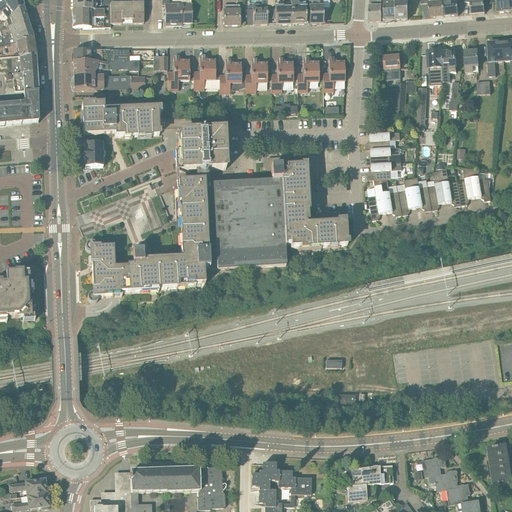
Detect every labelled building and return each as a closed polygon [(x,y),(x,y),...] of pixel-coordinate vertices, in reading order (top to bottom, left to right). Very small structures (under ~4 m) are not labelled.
[(13,16),(22,8),(19,0),(5,0),(0,4),(0,13),(2,13),(7,20),(13,16)] [(72,0),(72,11),(95,11),(104,11),(104,30),(110,30),(110,26),(110,6),(109,6),(109,0),(72,0)] [(148,0),(161,0),(161,7),(164,6),(165,28),(181,28),(181,25),(192,24),(191,0),(181,0),(181,5),(169,6),(168,0),(148,0)] [(229,6),(225,6),(224,0),(215,0),(215,13),(223,13),(224,26),(239,26),(239,10),(239,6),(229,6)] [(291,25),(290,0),(291,3),(283,4),(282,0),(274,0),(275,8),(275,26),(291,25)] [(290,0),(291,25),(306,25),(306,24),(307,9),(307,7),(306,7),(305,2),(298,3),(298,0),(290,0)] [(308,0),(309,2),(309,25),(323,25),(323,24),(323,8),(323,6),(322,6),(322,0),(308,0)] [(368,0),(367,23),(381,22),(381,0),(368,0)] [(395,1),(395,0),(382,0),(383,22),(396,21),(395,1)] [(395,0),(395,1),(396,21),(408,20),(408,1),(402,1),(402,0),(395,0)] [(444,18),(442,0),(419,0),(420,5),(428,5),(429,19),(444,18)] [(442,0),(444,18),(458,16),(457,2),(457,0),(442,0)] [(484,15),(483,0),(468,0),(469,1),(470,1),(470,15),(470,16),(484,15)] [(485,0),(485,5),(496,4),(496,13),(509,12),(508,0),(485,0)] [(121,22),(126,22),(126,2),(120,2),(120,6),(110,6),(110,26),(122,25),(121,22)] [(126,2),(126,22),(131,22),(132,25),(143,25),(143,5),(132,5),(132,2),(126,2)] [(260,8),(258,5),(252,5),(252,9),(253,26),(267,26),(267,9),(267,8),(260,8)] [(23,27),(28,26),(22,8),(13,16),(7,20),(6,21),(4,23),(5,29),(13,27),(13,28),(18,27),(22,26),(23,27)] [(73,31),(104,30),(104,11),(95,11),(72,11),(73,31)] [(0,30),(0,34),(1,38),(0,38),(0,48),(14,45),(32,39),(28,26),(23,27),(22,26),(18,27),(13,28),(13,27),(5,29),(0,30)] [(0,48),(0,60),(35,58),(32,39),(14,45),(0,48)] [(511,43),(502,44),(503,64),(510,64),(511,77),(511,43)] [(495,65),(503,64),(502,44),(488,45),(488,48),(484,48),(485,58),(488,58),(488,73),(488,79),(496,78),(495,65)] [(105,63),(110,63),(109,51),(73,52),(73,64),(105,63)] [(109,51),(110,63),(121,63),(121,51),(109,51)] [(444,84),(442,54),(442,52),(434,53),(434,52),(429,52),(429,53),(427,53),(429,71),(429,76),(430,85),(444,84)] [(465,75),(473,75),(473,74),(478,74),(478,69),(477,52),(464,53),(465,75)] [(442,54),(444,84),(450,84),(450,80),(450,75),(456,74),(454,53),(442,54)] [(0,76),(3,77),(36,74),(35,59),(35,58),(0,60),(0,76)] [(180,62),(180,58),(173,58),(173,75),(168,75),(168,74),(167,74),(167,92),(178,92),(178,82),(189,82),(189,62),(180,62)] [(215,82),(215,62),(206,62),(206,58),(199,58),(199,75),(194,75),(194,73),(193,73),(193,92),(203,92),(203,82),(215,82)] [(401,77),(400,58),(384,59),(385,72),(385,78),(401,77)] [(336,63),(335,59),(328,59),(329,77),(323,77),(323,75),(322,75),(323,94),(333,93),(333,83),(344,83),(344,63),(336,63)] [(284,64),(284,60),(277,61),(277,78),(272,78),(271,76),(271,95),(281,94),(281,84),(293,84),(292,64),(284,64)] [(310,64),(310,60),(302,60),(303,77),(297,77),(297,75),(297,94),(308,94),(307,84),(319,84),(318,64),(310,64)] [(232,65),(232,61),(225,62),(225,79),(220,79),(220,77),(219,77),(220,96),(230,95),(230,85),(241,85),(241,65),(232,65)] [(258,65),(258,61),(251,61),(251,78),(246,78),(246,77),(245,77),(245,95),(256,95),(256,85),(267,85),(267,65),(258,65)] [(105,63),(73,64),(73,78),(94,77),(94,75),(97,72),(97,70),(105,70),(105,63)] [(129,63),(121,63),(110,63),(105,63),(105,70),(130,70),(130,72),(139,72),(139,63),(129,63)] [(23,94),(37,93),(36,74),(3,77),(4,96),(23,94)] [(94,77),(73,78),(73,92),(103,92),(103,91),(103,78),(103,77),(94,77)] [(131,91),(131,81),(131,77),(103,78),(103,91),(131,91)] [(144,85),(144,81),(131,81),(131,91),(144,90),(144,85)] [(406,82),(406,87),(406,93),(416,94),(417,83),(406,82)] [(477,96),(490,96),(490,83),(477,84),(477,96)] [(457,112),(458,100),(459,85),(453,84),(452,103),(450,103),(449,112),(457,112)] [(406,93),(406,87),(397,86),(395,117),(404,117),(406,93)] [(424,133),(427,90),(419,89),(416,132),(424,133)] [(0,107),(0,127),(38,124),(37,93),(23,94),(24,105),(0,107)] [(175,173),(180,173),(219,171),(225,171),(226,167),(227,167),(225,137),(223,137),(223,133),(221,133),(221,130),(205,131),(204,120),(165,120),(165,118),(161,118),(161,109),(104,111),(103,105),(81,106),(81,114),(80,114),(80,128),(82,128),(83,136),(114,135),(115,139),(121,139),(121,141),(151,139),(151,137),(159,137),(158,131),(180,130),(180,135),(178,135),(179,153),(174,154),(175,173)] [(229,116),(231,108),(224,106),(222,114),(229,116)] [(272,116),(281,116),(280,108),(272,108),(272,116)] [(390,151),(390,150),(389,142),(400,142),(399,135),(370,136),(370,143),(369,143),(367,145),(365,146),(365,152),(371,152),(390,151)] [(102,154),(102,145),(84,145),(84,169),(90,169),(92,169),(102,169),(102,160),(103,160),(103,154),(102,154)] [(390,166),(390,165),(390,157),(401,157),(400,150),(390,150),(390,151),(371,152),(371,158),(370,158),(368,160),(366,161),(366,167),(371,167),(390,166)] [(281,182),(284,248),(285,248),(285,247),(290,246),(290,250),(298,250),(298,251),(339,249),(339,248),(347,247),(346,231),(345,220),(345,222),(336,222),(336,225),(305,226),(305,224),(308,224),(308,218),(309,218),(307,166),(306,166),(306,167),(286,168),(286,172),(281,173),(281,167),(278,168),(277,160),(268,160),(269,169),(271,168),(271,182),(281,182)] [(371,167),(372,173),(370,173),(369,175),(367,176),(367,182),(391,181),(391,172),(401,172),(401,165),(390,165),(390,166),(371,167)] [(440,173),(447,171),(447,170),(433,174),(436,187),(427,189),(432,213),(438,212),(437,209),(438,209),(439,207),(439,206),(445,205),(440,173)] [(469,201),(475,200),(470,171),(463,170),(465,182),(457,184),(461,208),(467,207),(467,204),(468,204),(469,202),(469,201)] [(470,171),(475,200),(481,199),(481,200),(483,201),(484,201),(485,204),(491,202),(489,191),(490,182),(479,181),(478,179),(479,172),(463,170),(470,171)] [(461,208),(457,184),(449,185),(447,171),(440,173),(445,205),(452,204),(452,205),(454,206),(455,206),(455,209),(461,208)] [(432,213),(427,189),(419,190),(418,179),(411,181),(416,210),(422,209),(422,210),(424,211),(425,211),(425,214),(432,213)] [(220,185),(208,186),(205,186),(209,270),(209,271),(285,267),(284,248),(281,182),(271,182),(230,184),(230,181),(219,182),(220,185)] [(410,211),(416,210),(411,181),(404,182),(406,192),(398,194),(402,218),(408,217),(408,214),(410,212),(410,211)] [(91,243),(88,244),(87,244),(85,246),(85,249),(86,252),(88,254),(91,254),(91,258),(88,258),(89,276),(92,276),(92,294),(90,294),(88,296),(87,299),(87,301),(89,304),(91,305),(94,305),(96,303),(98,301),(98,299),(121,298),(121,295),(158,293),(158,290),(195,288),(195,287),(204,287),(204,269),(208,269),(208,270),(209,270),(205,186),(205,182),(181,183),(177,183),(178,201),(175,201),(176,222),(180,222),(181,232),(182,232),(183,248),(180,249),(181,258),(182,258),(182,259),(165,260),(165,263),(143,264),(143,258),(148,256),(144,245),(138,248),(138,252),(132,252),(133,267),(114,268),(113,248),(96,249),(95,246),(93,244),(91,243)] [(402,218),(398,194),(390,195),(388,185),(381,186),(386,215),(392,214),(393,215),(395,216),(396,219),(402,218)] [(380,216),(386,215),(381,186),(374,187),(376,197),(368,199),(372,223),(379,222),(378,219),(379,219),(380,217),(380,216)] [(93,213),(80,215),(83,233),(96,231),(93,213)] [(28,284),(28,274),(5,275),(6,285),(2,286),(2,283),(0,283),(0,323),(6,323),(6,319),(22,318),(22,322),(34,322),(34,310),(30,310),(29,294),(33,294),(32,284),(28,284)] [(342,362),(326,362),(325,370),(342,371),(342,362)] [(355,406),(355,396),(338,396),(338,406),(355,406)] [(487,451),(493,488),(511,486),(506,448),(487,451)] [(424,477),(441,475),(440,469),(446,468),(444,458),(433,459),(433,462),(422,463),(424,477)] [(130,473),(130,476),(130,477),(129,477),(129,481),(130,481),(131,495),(138,495),(166,494),(197,493),(198,471),(180,471),(180,463),(148,465),(148,472),(130,473)] [(201,465),(197,469),(198,471),(197,493),(197,511),(198,511),(207,511),(209,511),(211,510),(223,510),(224,509),(224,496),(223,495),(223,492),(225,489),(226,486),(224,485),(223,485),(222,486),(221,471),(220,469),(206,470),(201,465)] [(291,473),(275,473),(275,465),(262,465),(261,473),(258,473),(258,476),(251,476),(250,489),(258,489),(258,505),(264,505),(264,511),(280,511),(281,509),(294,509),(294,497),(310,497),(310,480),(291,480),(291,473)] [(391,467),(358,470),(358,471),(360,470),(360,476),(352,477),(353,487),(346,488),(347,503),(366,502),(365,487),(392,485),(391,467)] [(436,491),(453,489),(452,484),(458,483),(456,472),(445,474),(445,476),(441,477),(441,475),(424,477),(424,479),(434,478),(436,491)] [(8,479),(9,486),(17,485),(16,476),(8,479)] [(131,511),(131,495),(130,481),(129,481),(129,477),(130,477),(130,476),(115,476),(116,504),(98,504),(98,508),(94,508),(94,511),(131,511)] [(26,498),(47,495),(45,481),(44,481),(44,479),(38,480),(38,482),(17,485),(9,486),(8,487),(9,494),(25,491),(26,498)] [(448,506),(468,503),(467,497),(470,497),(468,486),(457,488),(457,490),(453,490),(453,489),(436,491),(436,493),(446,492),(448,506)] [(47,495),(26,498),(27,504),(11,506),(11,511),(26,511),(41,510),(42,511),(48,510),(48,508),(49,508),(47,495)] [(151,511),(151,506),(143,506),(138,507),(138,495),(131,495),(131,511),(151,511)] [(468,503),(448,506),(448,507),(458,506),(458,511),(479,511),(479,502),(468,504),(468,503)]
